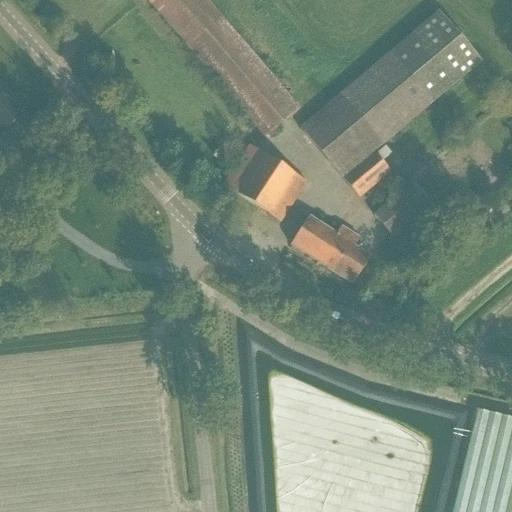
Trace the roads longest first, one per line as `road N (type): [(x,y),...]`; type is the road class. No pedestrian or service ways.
road 1 (tertiary): [(170,202),(264,275),(364,325),(511,369)]
road 2 (unclassified): [(205,511),(170,202)]
road 3 (tertiary): [(170,202),(0,20)]
road 4 (track): [(425,348),(463,299),(511,259)]
